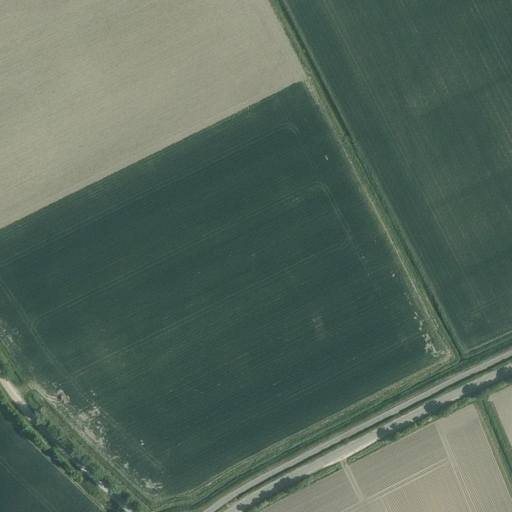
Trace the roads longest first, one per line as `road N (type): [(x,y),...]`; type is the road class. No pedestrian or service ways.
road 1 (unclassified): [(234,511),(511,367)]
road 2 (unclassified): [(130,511),(38,427),(0,377)]
